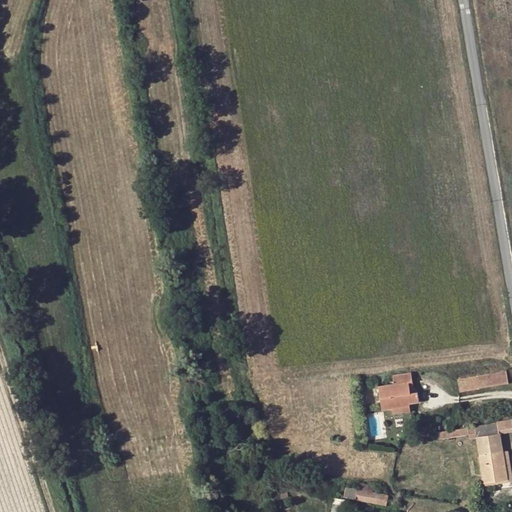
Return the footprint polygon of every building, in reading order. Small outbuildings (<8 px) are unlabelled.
[(493,386),(508,383),(506,371),(490,374),(493,386)] [(392,408),(409,405),(419,403),(418,392),(415,393),(409,395),(408,383),(413,383),(411,373),(393,376),(394,385),(378,388),(381,409),(392,408)] [(458,379),(460,391),(493,386),(490,374),(458,379)] [(409,405),(392,408),(393,415),(410,412),(409,405)] [(511,419),(498,422),(499,434),(511,431),(511,419)] [(475,437),(483,484),(508,480),(503,452),(499,434),(498,422),(474,426),(475,437)] [(475,437),(474,426),(467,427),(469,439),(475,437)] [(436,440),(465,435),(464,428),(435,432),(436,440)] [(503,452),(508,480),(511,483),(511,472),(508,451),(503,452)] [(357,489),(373,492),(374,485),(359,482),(357,489)] [(387,506),(389,495),(373,492),(357,489),(346,487),(344,498),(387,506)]
